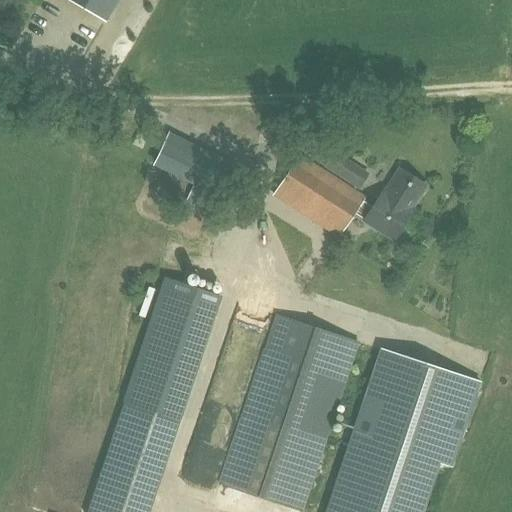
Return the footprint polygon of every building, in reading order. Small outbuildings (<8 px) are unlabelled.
[(68,0),(104,21),(116,0),(68,0)] [(358,186),(366,173),(333,151),(325,164),(358,186)] [(409,215),(379,195),(371,207),(362,200),(364,196),(300,154),(274,193),(338,236),(354,212),(364,218),(363,219),(393,239),(396,235),(398,235),(403,228),(402,225),(409,215)] [(379,195),(409,215),(413,209),(411,208),(426,186),(400,168),(385,191),(383,189),(379,195)] [(299,511),(322,444),(357,342),(276,315),(219,485),(299,511)] [(480,384),(384,351),(328,511),(418,511),(436,462),(451,467),(480,384)] [(146,511),(178,420),(123,402),(86,511),(146,511)]
